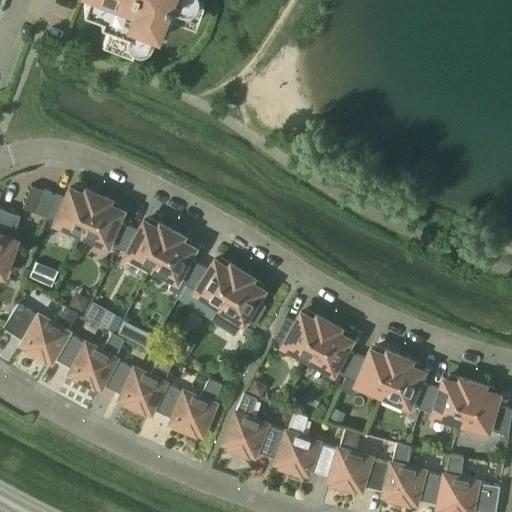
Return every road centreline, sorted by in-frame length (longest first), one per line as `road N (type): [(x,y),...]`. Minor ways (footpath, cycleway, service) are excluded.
road 1 (residential): [(511,366),(338,300),(111,170),(56,154),(0,163)]
road 2 (residential): [(0,383),(85,434),(284,511)]
